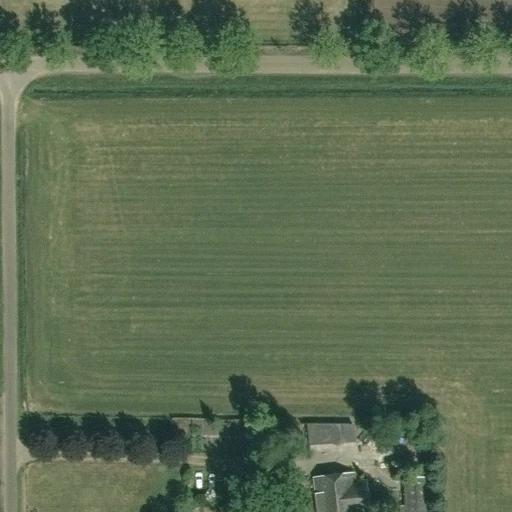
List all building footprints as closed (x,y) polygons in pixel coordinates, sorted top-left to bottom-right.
[(353,443),(354,425),(307,425),(307,443),(353,443)] [(288,428),(276,429),(275,441),(288,441),(288,428)] [(416,467),(431,467),(430,435),(415,435),(416,467)] [(368,511),(366,483),(354,484),(354,476),(314,479),(316,511),(368,511)] [(404,511),(426,511),(426,479),(405,479),(404,511)]
